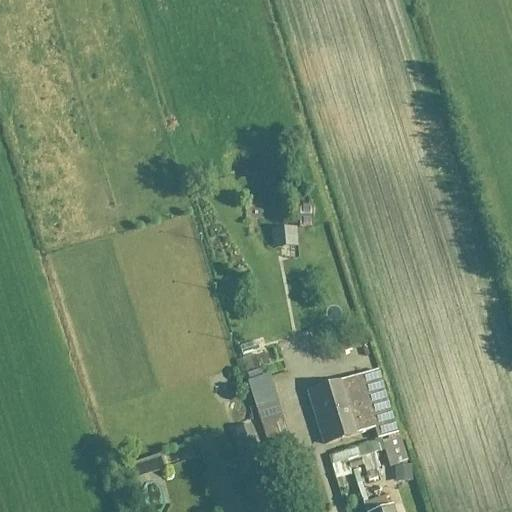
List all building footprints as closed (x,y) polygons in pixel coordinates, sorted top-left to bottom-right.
[(285,232),(280,232),(280,238),(281,246),(281,250),(296,249),(295,231),(285,232)] [(351,355),(370,351),(367,339),(348,343),(351,355)] [(399,434),(379,371),(307,395),(323,448),(361,436),(360,435),(380,429),(383,439),(399,434)] [(293,456),(277,404),(257,411),(273,463),(293,456)] [(246,462),(257,458),(247,428),(236,431),(246,462)] [(389,469),(406,463),(398,439),(380,445),(388,470),(389,469)] [(264,511),(282,506),(268,463),(249,469),(263,511),(264,511)] [(154,511),(166,511),(163,489),(149,491),(151,511),(154,511)]
